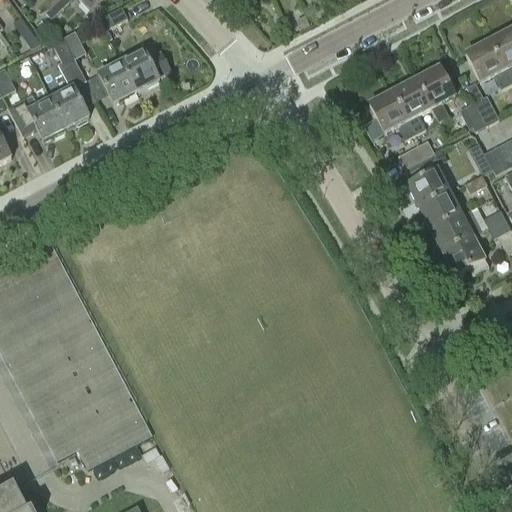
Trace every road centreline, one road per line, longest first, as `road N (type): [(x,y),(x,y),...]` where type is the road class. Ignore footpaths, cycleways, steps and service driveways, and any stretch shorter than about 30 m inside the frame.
road 1 (residential): [(437,349),(414,331),(347,201),(271,84)]
road 2 (residential): [(0,229),(271,84)]
road 3 (residential): [(271,84),(431,0)]
road 4 (residential): [(510,511),(442,381),(437,349)]
road 5 (residential): [(271,84),(183,0)]
